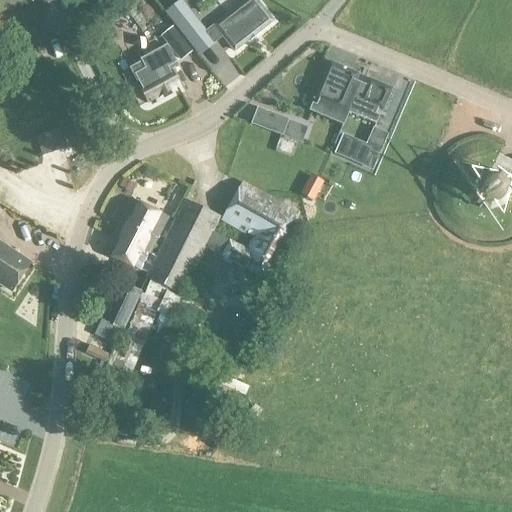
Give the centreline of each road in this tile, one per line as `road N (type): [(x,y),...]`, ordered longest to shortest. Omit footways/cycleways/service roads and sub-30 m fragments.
road 1 (residential): [(31,511),(57,425),(72,250),(94,190),(129,155)]
road 2 (residential): [(129,155),(215,115),(316,27)]
road 3 (unclassified): [(511,109),(316,27)]
road 4 (residential): [(129,155),(76,52),(60,0)]
